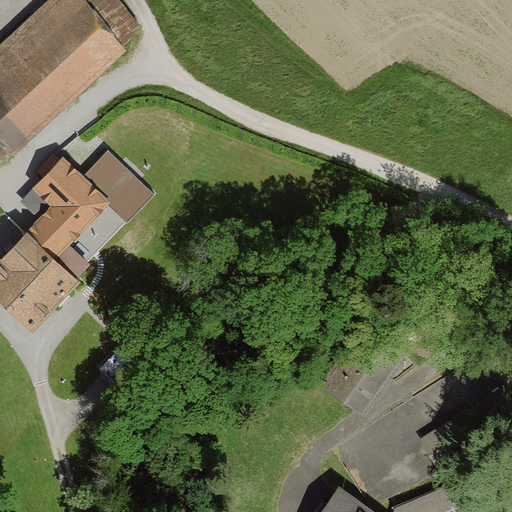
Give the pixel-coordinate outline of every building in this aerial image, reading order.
[(0,157),(8,150),(13,154),(130,48),(124,41),(86,0),(50,0),(0,46),(0,157)] [(121,0),(86,0),(124,41),(142,26),(121,0)] [(56,204),(0,258),(0,297),(34,332),(86,280),(59,252),(111,200),(66,155),(36,184),(56,204)] [(367,329),(328,384),(370,413),(408,358),(367,329)] [(151,358),(129,337),(100,367),(123,388),(151,358)] [(476,438),(460,413),(419,439),(435,464),(476,438)] [(508,511),(473,478),(397,508),(396,511),(451,511),(456,511),(457,511),(508,511)] [(379,511),(345,487),(326,511),(379,511)]
